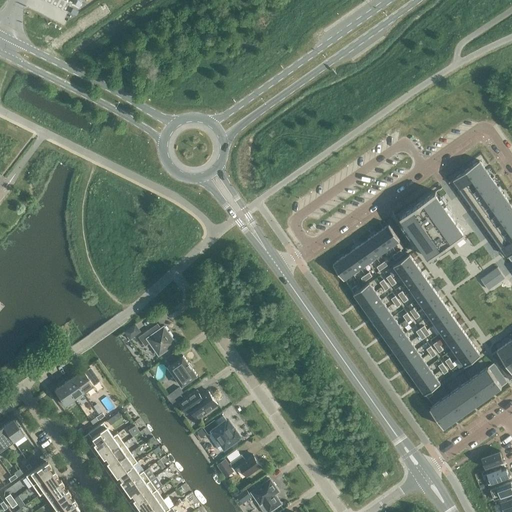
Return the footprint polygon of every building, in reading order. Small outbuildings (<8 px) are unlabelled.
[(480,161),(467,170),(473,179),(486,170),(480,161)] [(467,170),(453,179),(460,188),(473,179),(467,170)] [(486,170),(473,179),(479,187),(492,178),(486,170)] [(492,178),(479,187),(485,196),(498,187),(492,178)] [(473,179),(460,188),(466,197),(479,187),(473,179)] [(479,187),(466,197),(472,205),(485,196),(479,187)] [(498,187),(485,196),(491,204),(504,195),(498,187)] [(436,192),(400,216),(430,258),(465,233),(436,192)] [(504,195),(491,204),(497,213),(510,204),(504,195)] [(485,196),(472,205),(478,214),(491,204),(485,196)] [(491,204),(478,214),(484,222),(497,213),(491,204)] [(511,206),(510,204),(497,213),(503,221),(511,214),(511,206)] [(497,213),(484,222),(490,231),(503,221),(497,213)] [(511,214),(503,221),(509,230),(511,227),(511,214)] [(503,221),(490,231),(496,239),(509,230),(503,221)] [(389,225),(381,230),(392,246),(400,240),(389,225)] [(381,230),(373,236),(384,252),(392,246),(381,230)] [(511,234),(509,230),(496,239),(502,248),(511,240),(511,234)] [(373,236),(365,241),(376,257),(384,252),(373,236)] [(511,240),(502,248),(508,257),(511,254),(511,253),(511,240)] [(365,241),(357,247),(368,263),(376,257),(365,241)] [(357,247),(349,253),(360,268),(368,263),(357,247)] [(349,253),(341,258),(352,274),(360,268),(349,253)] [(409,254),(393,265),(400,274),(415,263),(409,254)] [(341,258),(333,264),(344,280),(352,274),(341,258)] [(415,263),(400,274),(405,283),(421,272),(415,263)] [(421,272),(405,283),(411,291),(427,280),(421,272)] [(427,280),(411,291),(417,299),(433,288),(427,280)] [(355,293),(354,293),(360,302),(376,291),(370,282),(359,290),(355,293)] [(433,288),(417,299),(423,308),(439,297),(433,288)] [(376,291),(360,302),(366,310),(382,299),(376,291)] [(439,297),(423,308),(429,316),(445,305),(439,297)] [(382,299),(366,310),(372,319),(387,308),(382,299)] [(445,305),(429,316),(435,324),(451,313),(445,305)] [(387,308),(372,319),(378,327),(393,316),(387,308)] [(451,313),(435,324),(441,333),(456,322),(451,313)] [(393,316),(378,327),(384,335),(399,324),(393,316)] [(456,322),(441,333),(447,341),(462,330),(456,322)] [(399,324),(384,335),(389,344),(405,333),(399,324)] [(126,332),(131,339),(141,332),(136,325),(126,332)] [(151,328),(139,337),(145,346),(150,343),(159,355),(176,343),(164,326),(154,333),(151,328)] [(462,330),(447,341),(452,349),(468,338),(462,330)] [(405,333),(389,344),(395,352),(411,341),(405,333)] [(468,338),(452,349),(458,358),(474,347),(468,338)] [(411,341),(395,352),(401,360),(417,349),(411,341)] [(511,352),(506,344),(497,350),(499,354),(501,357),(504,360),(506,364),(511,359),(511,352)] [(474,347),(458,358),(465,366),(480,355),(474,347)] [(417,349),(401,360),(407,369),(423,358),(417,349)] [(176,351),(166,358),(170,365),(169,366),(169,365),(169,366),(169,367),(182,385),(182,386),(183,385),(197,376),(197,375),(197,374),(192,368),(189,363),(184,356),(183,356),(180,358),(176,351)] [(423,358),(407,369),(413,377),(429,366),(423,358)] [(493,363),(488,367),(502,386),(507,382),(493,363)] [(429,366),(413,377),(419,385),(434,374),(429,366)] [(488,367),(469,380),(482,400),(502,386),(488,367)] [(93,385),(83,370),(72,377),(83,392),(93,385)] [(434,374),(419,385),(425,394),(426,394),(430,391),(441,383),(434,374)] [(83,392),(72,377),(63,383),(74,398),(83,392)] [(469,380),(450,394),(463,413),(482,400),(469,380)] [(74,398),(63,383),(54,390),(65,405),(74,398)] [(198,390),(197,390),(179,402),(187,414),(192,410),(198,419),(218,404),(208,391),(201,396),(199,395),(198,396),(195,392),(198,390)] [(450,394),(430,408),(444,427),(463,413),(450,394)] [(93,406),(99,414),(102,412),(97,404),(93,406)] [(24,434),(13,419),(3,426),(13,441),(24,434)] [(215,420),(204,427),(209,434),(220,450),(225,447),(230,444),(231,445),(238,441),(238,440),(237,439),(239,438),(238,437),(240,436),(236,430),(234,431),(231,427),(233,425),(229,420),(227,421),(226,420),(219,426),(215,420)] [(113,436),(103,422),(88,433),(94,442),(89,446),(92,451),(113,436)] [(136,425),(128,430),(133,437),(140,432),(136,425)] [(13,441),(3,426),(0,427),(0,441),(4,447),(13,441)] [(124,443),(117,434),(113,436),(92,451),(96,456),(100,453),(103,458),(105,457),(104,456),(124,443)] [(130,452),(124,443),(104,456),(105,457),(108,461),(102,465),(105,470),(130,452)] [(500,450),(481,457),(485,468),(504,461),(500,450)] [(137,462),(130,452),(105,470),(109,475),(113,472),(116,477),(118,475),(133,464),(137,462)] [(254,456),(253,454),(245,460),(242,455),(230,463),(234,469),(239,465),(247,476),(262,466),(256,459),(256,458),(255,457),(255,456),(254,456)] [(35,457),(29,462),(32,467),(39,462),(35,457)] [(230,466),(225,459),(218,464),(223,471),(230,466)] [(53,471),(46,461),(26,476),(32,485),(53,471)] [(139,474),(133,464),(118,475),(121,479),(115,483),(118,488),(139,474)] [(501,467),(485,473),(489,484),(509,476),(506,468),(502,470),(501,467)] [(59,480),(53,471),(32,485),(39,495),(59,480)] [(150,480),(143,471),(139,474),(118,488),(122,493),(126,491),(129,495),(131,494),(150,480)] [(279,491),(270,479),(252,492),(260,503),(258,504),(263,511),(268,511),(281,503),(276,496),(275,497),(274,495),(279,491)] [(66,490),(59,480),(39,495),(46,504),(66,490)] [(156,490),(150,480),(131,494),(134,498),(128,502),(132,507),(156,490)] [(511,484),(511,482),(490,489),(494,500),(511,492),(511,484)] [(252,496),(247,489),(238,495),(243,502),(252,496)] [(54,511),(72,499),(66,490),(46,504),(51,511),(54,511)] [(144,511),(163,499),(156,490),(132,507),(135,511),(139,509),(141,511),(144,511)] [(10,494),(5,497),(8,502),(13,499),(10,494)] [(511,498),(500,503),(503,511),(507,511),(511,510),(511,498)] [(17,504),(13,499),(8,502),(12,508),(17,504)] [(74,511),(79,509),(72,499),(54,511),(74,511)] [(164,511),(170,508),(163,499),(144,511),(164,511)]
